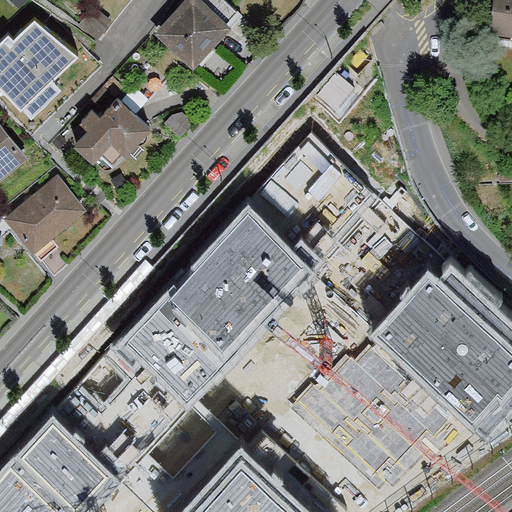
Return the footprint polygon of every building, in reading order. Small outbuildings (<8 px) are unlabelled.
[(189,0),(163,31),(192,56),(230,13),(215,0),(189,0)] [(511,0),(488,0),(485,29),(511,32),(511,0)] [(51,75),(76,51),(31,17),(0,49),(0,76),(29,113),(61,85),(51,75)] [(81,130),(117,165),(152,130),(117,95),(81,130)] [(0,173),(26,151),(0,120),(0,173)] [(91,209),(61,174),(7,221),(37,256),(91,209)] [(312,268),(247,210),(122,348),(188,406),(312,268)] [(439,286),(428,275),(372,338),(489,441),(511,414),(511,327),(450,273),(439,286)] [(0,511),(88,511),(118,478),(48,417),(0,471),(0,511)] [(298,511),(241,460),(191,511),(298,511)]
